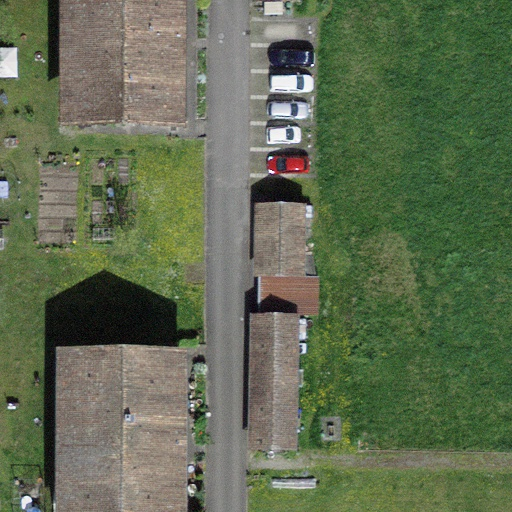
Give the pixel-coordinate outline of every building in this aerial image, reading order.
[(78,0),(78,116),(169,116),(169,0),(78,0)] [(259,0),(260,13),(306,13),(306,0),(259,0)] [(258,219),(258,291),(309,290),(309,219),(258,219)] [(256,330),(254,456),(304,457),(306,330),(256,330)] [(76,511),(169,511),(169,366),(77,367),(76,511)]
